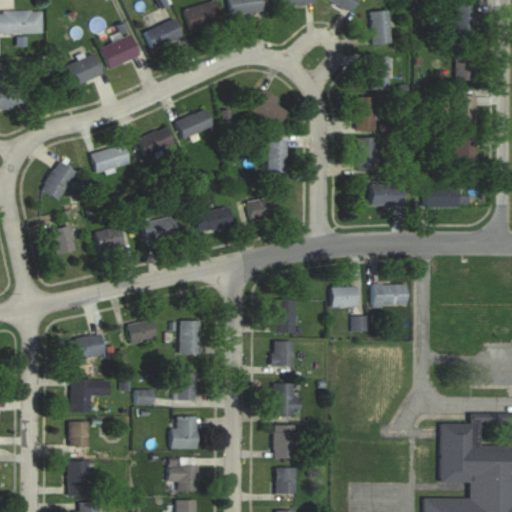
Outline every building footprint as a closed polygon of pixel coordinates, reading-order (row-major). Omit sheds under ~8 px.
[(187,31),(219,21),(211,0),(181,10),(187,31)] [(225,0),(227,15),(260,11),(259,0),(225,0)] [(323,0),(348,12),(353,0),(323,0)] [(453,38),(474,38),(474,4),(453,4),(453,38)] [(0,32),(40,33),(40,10),(0,10),(0,32)] [(388,43),(385,10),(367,11),(369,44),(388,43)] [(179,36),(171,18),(142,32),(150,49),(179,36)] [(97,47),(107,68),(136,55),(127,34),(97,47)] [(453,79),(472,79),(472,47),(453,47),(453,79)] [(99,73),(90,53),(60,66),(69,87),(99,73)] [(368,89),(386,89),(386,56),(368,56),(368,89)] [(0,87),(0,107),(22,107),(22,88),(0,87)] [(274,125),(283,109),(272,104),(275,98),(257,88),(246,110),(274,125)] [(450,127),(472,127),(472,95),(450,95),(450,127)] [(353,130),(373,130),(373,97),(353,97),(353,130)] [(171,122),(179,139),(209,126),(201,108),(171,122)] [(141,156),(170,144),(164,127),(134,138),(141,156)] [(354,170),(374,170),(374,137),(354,137),(354,170)] [(265,172),(283,172),(283,139),(265,139),(265,172)] [(453,173),(472,173),(472,139),(453,139),(453,173)] [(93,173),(126,164),(120,144),(87,153),(93,173)] [(73,171),(55,160),(37,188),(55,199),(73,171)] [(368,205),(400,205),(400,184),(368,184),(368,205)] [(454,206),(454,184),(421,184),(421,206),(454,206)] [(272,216),(269,196),(244,200),(246,220),(272,216)] [(190,213),(194,232),(228,225),(224,206),(190,213)] [(138,220),(142,241),(175,235),(171,214),(138,220)] [(73,250),(68,225),(48,229),(53,254),(73,250)] [(92,231),(97,251),(121,245),(116,225),(92,231)] [(404,305),(403,283),(369,283),(370,306),(404,305)] [(329,285),(329,306),(353,306),(353,285),(329,285)] [(292,334),(292,299),(273,299),(273,334),(292,334)] [(128,343),(152,339),(149,319),(125,323),(128,343)] [(197,320),(177,320),(177,354),(197,354),(197,320)] [(102,353),(97,332),(65,340),(70,361),(102,353)] [(269,365),(289,365),(289,341),(269,341),(269,365)] [(193,400),(193,367),(173,367),(173,400),(193,400)] [(88,395),(106,395),(106,379),(68,379),(68,412),(88,412),(88,395)] [(271,417),(296,417),(296,396),(290,396),(290,383),(271,383),(271,417)] [(168,427),(168,448),(194,448),(194,415),(173,415),(173,427),(168,427)] [(511,511),(511,433),(511,434),(511,446),(477,445),(478,420),(469,419),(469,424),(438,423),(437,482),(467,483),(467,498),(422,497),(421,511),(511,511)] [(85,446),(85,421),(66,421),(66,446),(85,446)] [(292,459),(292,425),(271,425),(271,459),(292,459)] [(194,490),(194,459),(166,459),(166,490),(194,490)] [(84,461),(65,461),(65,495),(84,495),(84,461)] [(293,492),(293,467),(273,467),(273,492),(293,492)] [(170,511),(192,511),(193,499),(170,499),(170,511)] [(96,511),(96,502),(76,502),(75,511),(96,511)]
